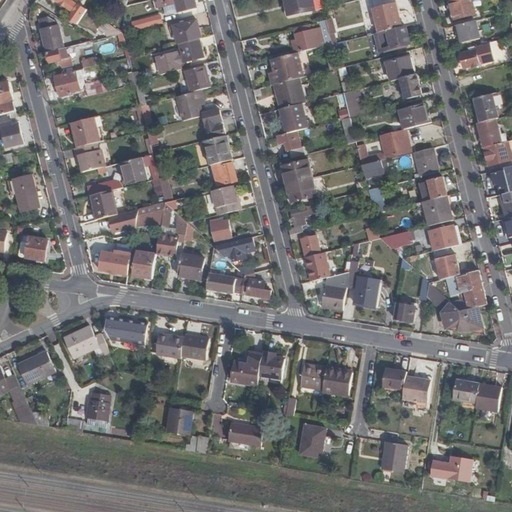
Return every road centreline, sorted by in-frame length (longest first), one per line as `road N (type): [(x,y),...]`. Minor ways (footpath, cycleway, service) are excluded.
road 1 (residential): [(424,0),(508,360)]
road 2 (residential): [(299,325),(218,0)]
road 3 (residential): [(13,14),(84,288)]
road 4 (residential): [(140,300),(299,325)]
road 5 (residential): [(373,337),(508,360)]
